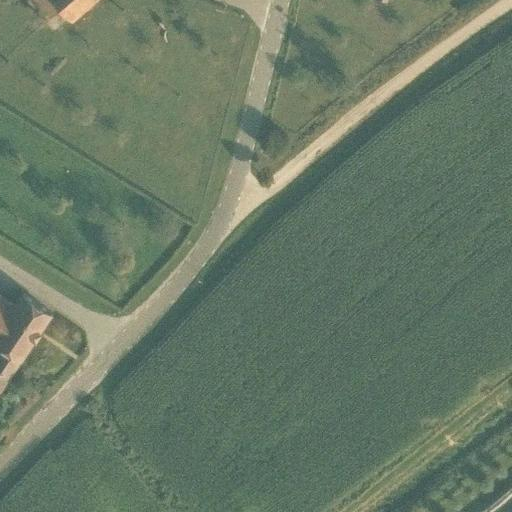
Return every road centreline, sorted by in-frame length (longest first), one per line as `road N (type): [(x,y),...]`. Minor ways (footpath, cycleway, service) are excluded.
road 1 (tertiary): [(0,467),(209,240),(231,203),(280,10)]
road 2 (track): [(231,203),(261,195),(358,109),(511,2)]
